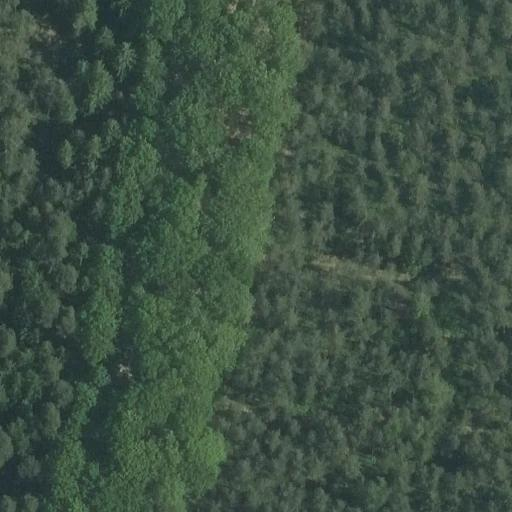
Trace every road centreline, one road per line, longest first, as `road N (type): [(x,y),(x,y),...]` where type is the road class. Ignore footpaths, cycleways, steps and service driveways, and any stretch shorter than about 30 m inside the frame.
road 1 (track): [(190,0),(83,511)]
road 2 (track): [(511,284),(0,244)]
